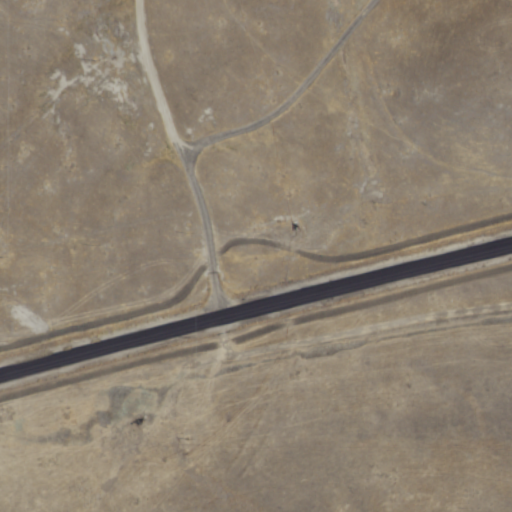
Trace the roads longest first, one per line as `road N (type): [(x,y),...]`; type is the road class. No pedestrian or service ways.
road 1 (residential): [(0,376),(511,245)]
road 2 (track): [(220,318),(199,194),(155,90),(139,0)]
